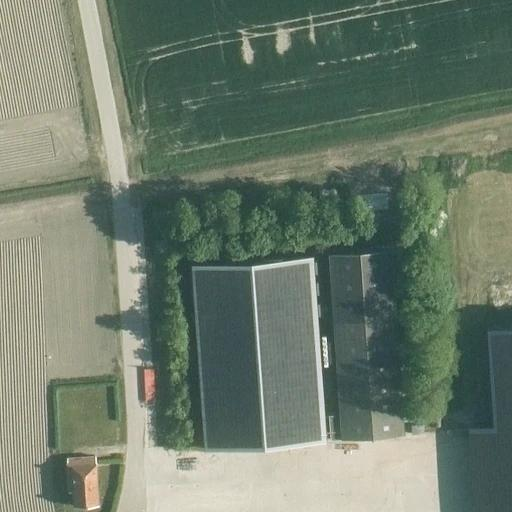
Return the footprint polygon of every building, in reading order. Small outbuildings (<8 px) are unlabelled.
[(341,438),(405,433),(392,250),(328,254),(341,438)] [(327,440),(314,254),(191,263),(205,449),(327,440)] [(511,511),(511,324),(490,326),(497,428),(499,450),(500,450),(502,471),(500,471),(501,474),(502,474),(503,496),(502,496),(502,498),(503,498),(504,511),(511,511)] [(328,415),(330,438),(340,438),(338,414),(328,415)] [(100,504),(97,456),(69,458),(71,491),(75,490),(76,506),(100,504)]
